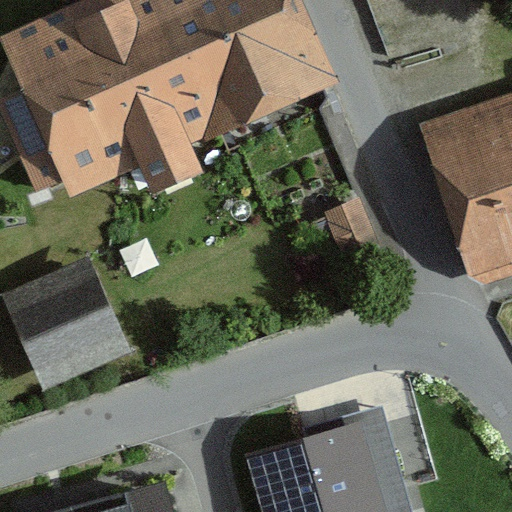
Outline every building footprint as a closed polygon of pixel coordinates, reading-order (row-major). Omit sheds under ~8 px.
[(160,144),(177,128),(210,113),(159,0),(145,0),(14,59),(28,89),(0,100),(0,101),(39,188),(141,145),(160,144)] [(159,0),(210,113),(315,67),(284,0),(159,0)] [(511,117),(433,143),(471,265),(511,251),(511,117)] [(355,204),(332,213),(351,259),(374,250),(355,204)] [(32,308),(53,357),(101,336),(80,287),(32,308)] [(260,457),(275,511),(403,511),(410,510),(403,487),(369,497),(350,431),(260,457)] [(166,511),(161,495),(100,511),(73,511),(72,508),(57,511),(166,511)]
